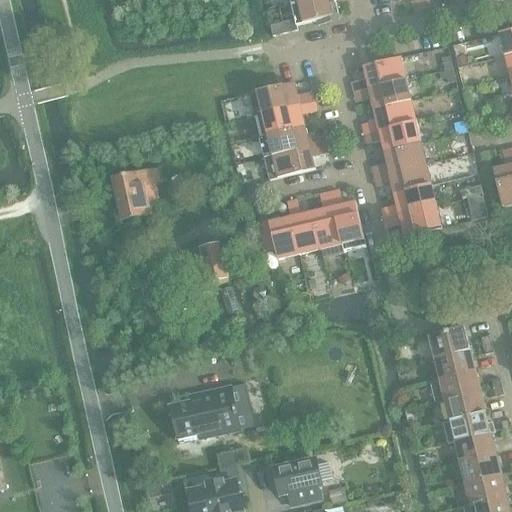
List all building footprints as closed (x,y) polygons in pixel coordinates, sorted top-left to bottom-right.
[(298,32),(297,27),(339,17),(336,2),(342,0),(289,0),(295,22),(271,27),(273,38),(298,32)] [(429,0),(420,2),(423,12),(431,10),(429,0)] [(420,2),(411,4),(414,14),(423,12),(420,2)] [(511,33),(500,37),(505,59),(511,57),(511,33)] [(466,57),(456,60),(458,68),(468,66),(466,57)] [(450,59),(443,61),(446,73),(453,71),(450,59)] [(367,81),(352,85),(354,95),(407,82),(402,60),(364,69),(367,81)] [(446,73),(439,74),(441,81),(447,80),(448,84),(456,83),(453,71),(446,73)] [(407,82),(354,95),(357,104),(371,101),(374,112),(412,103),(407,82)] [(295,85),(250,96),(255,118),(316,104),(313,94),(298,98),(295,85)] [(412,103),(374,112),(377,123),(362,127),(364,137),(417,124),(412,103)] [(303,117),(318,113),(316,104),(255,118),(260,139),(306,128),(303,117)] [(479,109),(469,112),(471,122),(482,119),(479,109)] [(465,123),(455,126),(457,136),(468,134),(465,123)] [(417,124),(364,137),(367,146),(381,143),(384,154),(422,145),(417,124)] [(306,128),(260,139),(265,160),(325,146),(323,136),(308,140),(306,128)] [(387,165),(372,169),(374,179),(427,166),(422,145),(384,154),(387,165)] [(316,171),(313,159),(328,155),(325,146),(265,160),(270,182),(316,171)] [(511,150),(503,153),(506,168),(494,171),(503,209),(511,206),(511,150)] [(427,166),(374,179),(377,188),(391,185),(394,196),(432,187),(427,166)] [(155,185),(161,184),(158,170),(112,180),(121,223),(129,221),(131,222),(136,222),(137,219),(154,216),(152,209),(160,207),(155,185)] [(432,187),(394,196),(397,207),(382,211),(384,221),(437,208),(432,187)] [(481,188),(461,193),(463,202),(483,197),(481,188)] [(330,194),(344,255),(366,249),(356,204),(343,207),(340,192),(330,194)] [(324,211),(312,214),(322,252),(323,260),(344,255),(330,194),(320,196),(324,211)] [(298,202),(287,204),(291,219),(301,257),(322,252),(312,214),(301,217),(298,202)] [(437,208),(384,221),(387,230),(401,227),(404,239),(442,230),(437,208)] [(485,208),(471,211),(474,223),(488,219),(485,208)] [(291,219),(258,227),(265,254),(276,252),(278,262),(301,257),(291,219)] [(219,245),(199,250),(207,281),(227,276),(219,245)] [(347,275),(339,281),(343,287),(351,282),(347,275)] [(465,329),(430,338),(435,360),(470,351),(465,329)] [(490,338),(481,340),(483,348),(492,346),(490,338)] [(492,346),(483,348),(485,357),(494,355),(492,346)] [(470,351),(435,360),(440,381),(476,372),(470,351)] [(440,381),(431,383),(436,405),(446,403),(481,393),(476,372),(440,381)] [(500,380),(491,382),(493,390),(502,388),(500,380)] [(502,388),(493,390),(495,399),(504,396),(502,388)] [(190,404),(170,409),(177,441),(178,441),(179,445),(199,441),(240,432),(230,389),(189,399),(190,404)] [(481,393),(446,403),(451,423),(486,414),(481,393)] [(486,414),(451,423),(456,444),(491,435),(486,414)] [(511,428),(510,422),(502,424),(504,432),(511,430),(511,428)] [(491,435),(456,444),(461,465),(496,456),(491,435)] [(218,457),(221,471),(250,464),(247,451),(218,457)] [(496,456),(461,465),(466,486),(501,477),(496,456)] [(316,461),(275,471),(281,498),(290,496),(292,509),(321,502),(318,490),(322,489),(316,461)] [(501,477),(466,486),(471,507),(506,498),(501,477)] [(243,511),(237,483),(224,486),(223,483),(208,487),(208,489),(189,494),(193,511),(243,511)] [(156,499),(153,488),(148,489),(150,501),(156,499)] [(347,504),(344,490),(330,493),(333,507),(347,504)] [(471,507),(464,509),(464,511),(511,511),(511,510),(510,511),(506,498),(471,507)]
